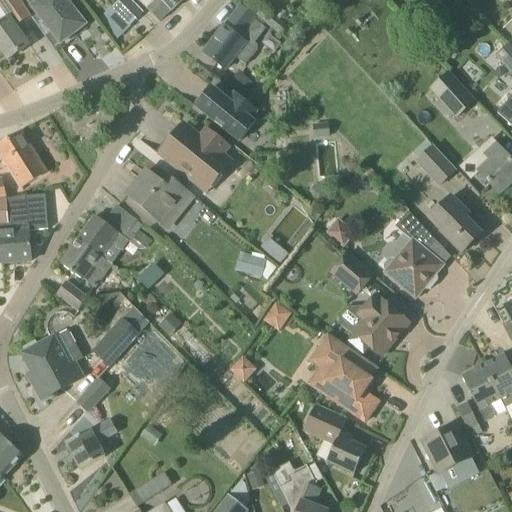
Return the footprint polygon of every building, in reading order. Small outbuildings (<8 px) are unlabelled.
[(29,17),(17,0),(0,0),(0,10),(7,20),(0,24),(0,49),(8,61),(29,47),(14,27),(29,17)] [(41,0),(31,8),(43,23),(39,26),(47,35),(50,32),(61,46),(86,26),(69,4),(75,0),(41,0)] [(143,14),(129,0),(128,0),(118,0),(111,7),(130,27),(143,14)] [(137,0),(160,23),(183,0),(137,0)] [(272,15),(277,9),(265,0),(255,0),(249,9),(282,35),(287,28),(272,15)] [(241,38),(256,18),(240,6),(204,53),(226,71),(236,58),(246,66),(256,53),(246,45),(247,43),(241,38)] [(511,49),(509,46),(497,57),(511,73),(511,49)] [(456,120),(464,112),(476,102),(450,74),(430,92),(456,120)] [(235,94),(229,102),(213,90),(197,110),(239,143),(255,123),(252,121),(259,113),(235,94)] [(328,125),(314,126),(315,140),(329,139),(328,125)] [(160,157),(207,194),(213,186),(222,193),(241,171),(231,163),(223,157),(229,149),(206,130),(200,138),(184,126),(160,157)] [(0,154),(22,190),(29,185),(46,174),(21,134),(0,146),(0,154)] [(499,197),(511,185),(511,162),(496,145),(484,156),(490,162),(478,173),(499,197)] [(432,147),(415,163),(439,188),(456,172),(432,147)] [(147,173),(143,177),(127,198),(161,225),(187,192),(164,173),(157,181),(147,173)] [(0,227),(0,264),(32,263),(29,232),(48,231),(45,196),(26,198),(25,197),(7,201),(10,233),(1,234),(0,227)] [(441,233),(462,255),(481,235),(465,219),(469,216),(451,198),(432,218),(444,230),(441,233)] [(112,265),(132,238),(134,235),(129,232),(138,222),(117,207),(105,224),(96,217),(78,241),(112,265)] [(451,259),(438,244),(436,242),(408,213),(395,228),(403,235),(396,243),(390,244),(383,252),(383,259),(387,262),(384,266),(384,270),(387,272),(385,275),(416,300),(423,292),(430,291),(438,282),(437,274),(443,267),(427,253),(435,243),(451,260),(451,259)] [(337,223),(328,234),(342,247),(352,235),(337,223)] [(134,235),(132,238),(146,249),(152,240),(138,231),(138,230),(134,235)] [(269,239),(261,249),(281,265),(289,255),(269,239)] [(95,289),(112,265),(78,241),(61,265),(84,282),(84,281),(95,289)] [(372,277),(357,264),(348,256),(332,275),(356,295),(372,277)] [(268,281),(276,270),(266,261),(248,257),(244,274),(261,279),(262,276),(268,281)] [(145,289),(159,277),(149,265),(135,278),(145,289)] [(77,312),(87,298),(67,283),(56,296),(77,312)] [(354,334),(355,335),(381,357),(409,325),(381,302),(380,303),(375,299),(360,317),(365,321),(354,334)] [(511,299),(508,301),(508,306),(505,308),(511,322),(511,323),(504,327),(504,326),(503,326),(511,344),(511,299)] [(276,304),(263,323),(279,334),(292,315),(276,304)] [(133,309),(122,322),(120,321),(92,352),(110,368),(138,337),(150,324),(133,309)] [(171,314),(158,327),(168,338),(181,326),(171,314)] [(364,362),(348,351),(328,337),(315,357),(324,364),(309,386),(360,420),(374,401),(364,394),(372,382),(358,372),(364,362)] [(83,380),(74,364),(69,366),(54,339),(40,347),(36,343),(24,350),(26,355),(23,356),(38,383),(34,385),(43,402),(83,380)] [(483,368),(501,402),(505,410),(511,406),(511,370),(505,356),(483,368)] [(242,357),(230,370),(244,383),(256,369),(242,357)] [(485,423),(496,417),(491,407),(501,402),(483,368),(462,378),(485,423)] [(88,414),(110,391),(99,381),(77,404),(88,414)] [(482,434),(479,426),(468,405),(457,410),(468,431),(469,431),(473,439),(482,434)] [(347,423),(329,414),(315,407),(304,431),(335,446),(327,463),(355,476),(366,451),(351,444),(353,439),(342,434),(347,423)] [(66,445),(80,472),(105,458),(98,445),(116,435),(109,422),(91,432),(66,445)] [(471,459),(470,458),(455,428),(423,444),(439,475),(471,459)] [(0,474),(5,478),(10,473),(24,458),(0,435),(0,474)] [(326,511),(314,507),(319,496),(321,490),(314,488),(316,484),(309,469),(279,484),(283,493),(293,511),(326,511)] [(438,473),(429,478),(437,493),(446,488),(439,475),(438,473)] [(137,509),(172,486),(164,474),(129,496),(137,509)] [(247,511),(229,497),(217,511),(247,511)]
